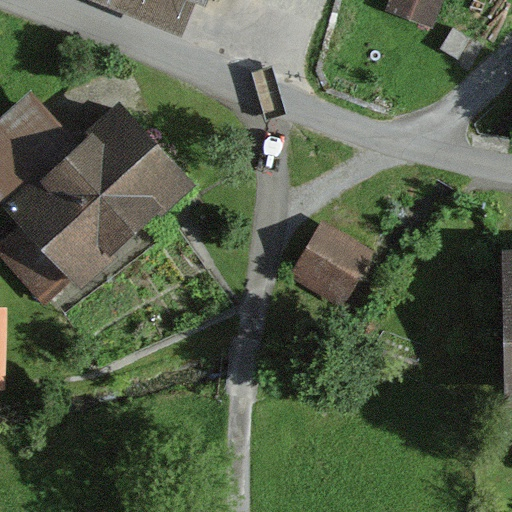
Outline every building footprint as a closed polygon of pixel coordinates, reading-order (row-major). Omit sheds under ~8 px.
[(168,0),(201,13),(206,0),(168,0)] [(394,0),(393,4),(439,18),(444,0),(394,0)] [(30,93),(0,120),(0,175),(81,265),(183,172),(118,100),(73,140),(30,93)] [(366,247),(317,215),(286,262),(334,294),(366,247)] [(511,228),(478,229),(484,419),(511,417),(511,228)]
